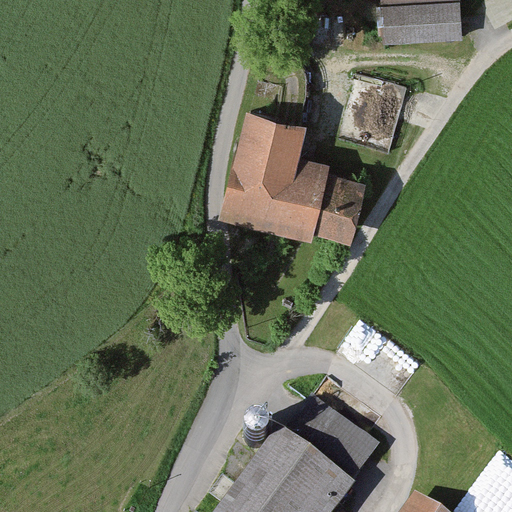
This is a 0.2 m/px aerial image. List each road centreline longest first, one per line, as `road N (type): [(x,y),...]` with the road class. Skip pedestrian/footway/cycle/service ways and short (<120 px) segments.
road 1 (unclassified): [(233,373),(215,219),(217,163),(251,0)]
road 2 (track): [(387,511),(405,459),(393,406),(350,371),(285,359)]
road 3 (unclassified): [(233,373),(165,511)]
